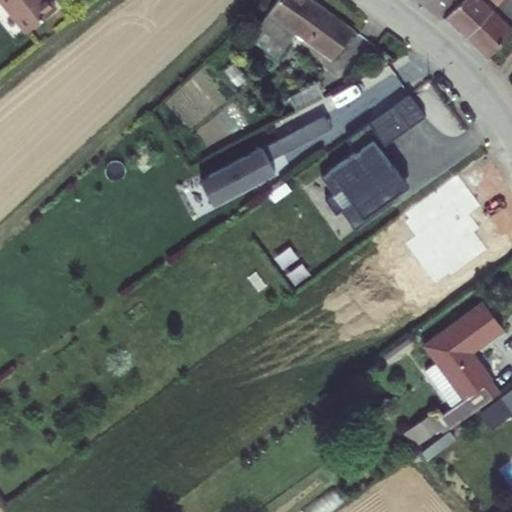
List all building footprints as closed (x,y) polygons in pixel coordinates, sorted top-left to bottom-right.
[(0,0),(0,21),(29,0),(0,0)] [(356,34),(309,0),(285,0),(256,37),(281,54),(297,33),(335,60),(356,34)] [(461,0),(421,0),(444,21),(461,0)] [(461,0),(444,21),(464,39),(498,1),(496,0),(461,0)] [(511,14),(498,1),(464,39),(482,55),(490,53),(511,32),(511,14)] [(285,100),(296,116),(327,98),(317,81),(285,100)] [(411,115),(395,92),(378,103),(394,127),(411,115)] [(394,127),(378,103),(348,124),(357,137),(362,133),(369,144),(394,127)] [(336,128),(329,115),(280,140),(287,154),(336,128)] [(357,137),(348,124),(331,136),(340,149),(305,173),(319,193),(328,187),(337,201),(328,206),(324,209),(338,228),(377,202),(374,197),(386,189),(378,177),(383,174),(357,137)] [(287,154),(280,140),(267,147),(274,160),(287,154)] [(217,204),(280,172),(267,147),(205,180),(217,204)] [(386,189),(391,186),(383,174),(378,177),(386,189)] [(328,206),(319,193),(311,199),(319,212),(324,209),(328,206)] [(487,315),(467,286),(407,326),(419,345),(409,352),(435,389),(423,396),(435,413),(488,379),(458,337),(487,315)] [(478,415),(501,399),(491,385),(468,400),(478,415)]
